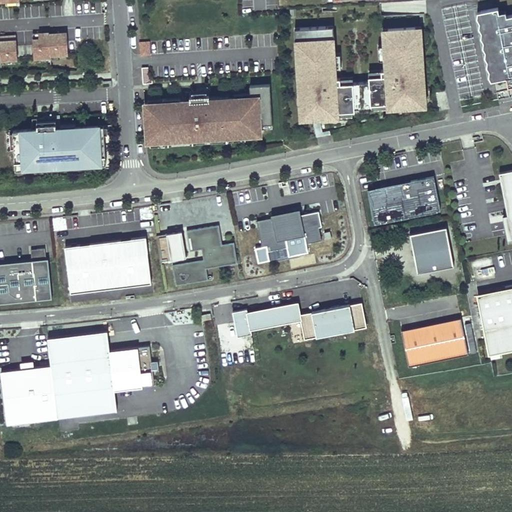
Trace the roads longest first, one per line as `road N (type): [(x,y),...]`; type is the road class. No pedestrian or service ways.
road 1 (residential): [(0,318),(185,299),(345,266),(359,235),(343,151)]
road 2 (residential): [(133,191),(343,151)]
road 3 (residential): [(133,191),(120,0)]
road 4 (residential): [(343,151),(511,124)]
road 5 (residential): [(0,202),(133,191)]
